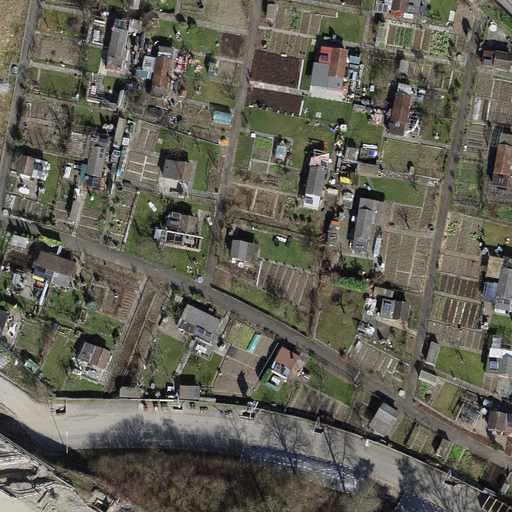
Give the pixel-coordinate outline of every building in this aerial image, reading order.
[(420,17),(422,0),(393,0),(392,12),(420,17)] [(328,31),(338,32),(338,18),(329,17),(328,31)] [(106,70),(123,73),(132,22),(115,19),(106,70)] [(165,101),(175,51),(163,48),(152,98),(165,101)] [(327,90),(342,92),(349,52),(334,50),(334,51),(322,50),(320,66),(331,68),(327,90)] [(511,69),(511,54),(497,53),(496,54),(485,52),(482,66),(494,68),(494,70),(511,72),(511,69)] [(399,95),(397,95),(390,124),(393,124),(390,135),(404,138),(412,101),(416,102),(419,90),(401,86),(399,95)] [(115,147),(122,149),(127,122),(120,120),(115,147)] [(492,187),(508,190),(511,166),(511,136),(502,135),(500,147),(498,146),(492,187)] [(87,189),(101,191),(110,140),(95,137),(87,189)] [(45,181),(49,164),(24,158),(20,175),(45,181)] [(192,183),(194,166),(168,162),(166,180),(192,183)] [(379,176),(380,168),(359,164),(357,172),(379,176)] [(307,196),(322,199),(328,171),(312,168),(307,196)] [(353,252),(368,254),(373,226),(386,228),(390,205),(362,200),(353,252)] [(195,238),(198,220),(171,215),(168,233),(195,238)] [(257,266),(261,248),(234,243),(231,260),(257,266)] [(68,290),(77,264),(42,253),(34,279),(68,290)] [(495,310),(511,313),(511,309),(511,272),(503,270),(495,310)] [(409,324),(412,306),(384,302),(381,320),(409,324)] [(211,346),(222,322),(188,306),(177,330),(211,346)] [(106,371),(112,355),(85,344),(79,361),(106,371)] [(287,382),(300,359),(283,349),(269,373),(287,382)] [(41,369),(44,361),(34,357),(31,365),(41,369)] [(511,377),(511,360),(500,359),(498,376),(511,377)] [(200,401),(201,388),(179,387),(179,400),(200,401)] [(370,430),(386,439),(400,415),(384,406),(370,430)] [(511,435),(511,416),(492,413),(489,432),(511,435)]
